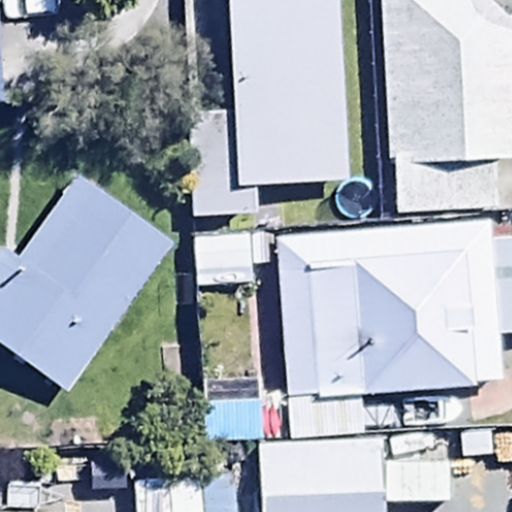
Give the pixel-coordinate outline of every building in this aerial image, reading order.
[(253,218),(252,188),(344,185),(337,0),(223,0),(227,113),(185,114),(188,220),(253,218)] [(511,26),(483,0),(375,0),(381,163),(389,163),(391,216),(495,212),(493,164),(511,163),(511,26)] [(0,252),(0,349),(63,397),(174,248),(77,175),(12,262),(0,252)] [(483,226),(270,241),(284,431),(496,417),(483,226)] [(223,377),(213,377),(213,444),(256,444),(256,409),(246,409),(246,384),(223,384),(223,377)] [(382,445),(256,447),(256,511),(445,511),(445,486),(382,487),(382,445)]
